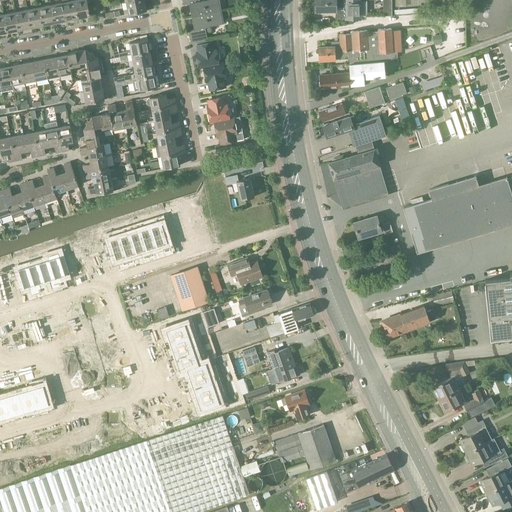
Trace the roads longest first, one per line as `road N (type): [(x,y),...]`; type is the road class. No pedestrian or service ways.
road 1 (secondary): [(437,511),(333,294),(308,221),(282,61)]
road 2 (residential): [(106,282),(144,391),(0,435)]
road 3 (residential): [(0,50),(166,18)]
road 4 (residential): [(198,157),(166,18)]
